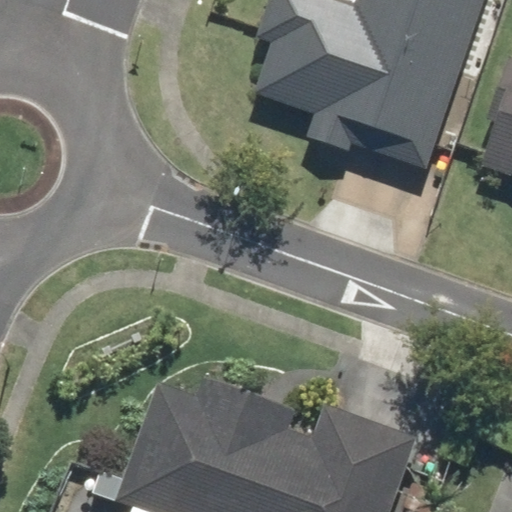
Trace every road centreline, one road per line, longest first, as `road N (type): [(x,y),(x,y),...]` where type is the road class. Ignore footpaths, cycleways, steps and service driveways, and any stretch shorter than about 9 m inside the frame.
road 1 (residential): [(92,196),(511,329)]
road 2 (residential): [(42,68),(68,84),(99,136),(92,196)]
